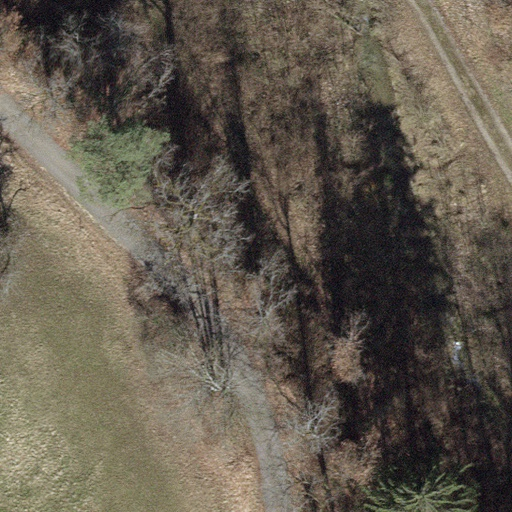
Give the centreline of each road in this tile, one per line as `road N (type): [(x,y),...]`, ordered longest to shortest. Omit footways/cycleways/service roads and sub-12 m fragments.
road 1 (track): [(247,511),(171,291),(0,133)]
road 2 (track): [(511,128),(389,0)]
